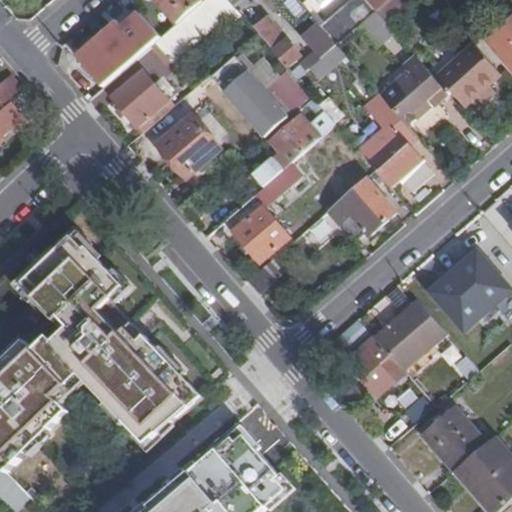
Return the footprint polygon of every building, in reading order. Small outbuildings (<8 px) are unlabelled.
[(169,67),(235,10),(225,0),(210,0),(178,27),(162,41),(153,49),(169,67)] [(156,0),(156,1),(178,27),(210,0),(156,0)] [(297,0),(288,0),(284,4),(298,19),(307,10),(297,0)] [(332,19),(322,28),(338,47),(362,27),(378,13),(366,0),(355,0),(349,6),(352,9),(336,24),(332,19)] [(392,0),(366,0),(378,13),(391,2),(393,1),(392,0)] [(379,46),(395,33),(378,13),(362,27),(379,46)] [(131,27),(125,32),(120,26),(88,52),(78,61),(105,90),(153,49),(162,41),(142,17),(131,27)] [(262,25),(256,30),(290,69),(303,59),(269,20),(262,25)] [(511,23),(491,42),(511,66),(511,23)] [(322,28),(305,43),(322,62),(338,47),(322,28)] [(492,85),(502,75),(476,46),(448,72),(437,81),(445,91),(449,96),(453,93),(466,107),(478,97),(484,103),(490,97),(497,91),(492,85)] [(327,76),(348,58),(338,47),(322,62),(318,65),(327,76)] [(292,87),(273,103),(235,59),(213,78),(268,141),(308,106),(292,87)] [(430,103),(445,91),(437,81),(430,74),(418,60),(405,69),(410,75),(383,98),(410,130),(430,113),(435,109),(430,103)] [(441,64),(430,74),(437,81),(448,72),(441,64)] [(0,98),(7,105),(24,86),(13,75),(0,88),(0,98)] [(130,119),(145,137),(176,110),(146,76),(116,103),(130,119)] [(422,157),(429,151),(410,130),(383,98),(369,110),(387,130),(361,154),(377,173),(383,179),(404,203),(423,187),(437,175),(422,157)] [(18,114),(11,107),(0,117),(0,143),(24,121),(18,114)] [(296,163),(337,128),(324,113),(309,126),(303,119),(273,145),(282,156),(276,162),(275,161),(256,178),(260,183),(266,190),(296,163)] [(194,120),(161,150),(175,167),(189,182),(222,152),(194,120)] [(306,175),(296,163),(266,190),(227,223),(246,245),(263,264),(291,239),(266,210),(306,175)] [(374,187),(383,179),(377,173),(368,180),(374,187)] [(399,216),(374,187),(368,180),(331,213),(323,220),(333,233),(342,225),(357,244),(369,234),(372,238),(384,228),(399,216)] [(148,447),(204,399),(167,359),(146,337),(140,342),(128,330),(122,335),(100,312),(125,288),(88,249),(86,251),(73,239),(57,254),(59,256),(45,269),(44,267),(24,286),(37,299),(35,301),(57,324),(61,320),(71,330),(55,344),(51,339),(48,342),(37,353),(27,344),(8,362),(6,365),(9,367),(0,375),(0,468),(6,475),(28,455),(27,452),(50,431),(52,433),(71,414),(57,400),(81,377),(92,389),(97,384),(108,396),(103,401),(148,447)] [(511,276),(511,252),(503,243),(491,253),(511,276)] [(511,317),(511,287),(480,250),(455,273),(432,293),(466,333),(497,305),(510,319),(511,317)] [(278,277),(270,267),(249,285),(258,294),(278,277)] [(383,332),(350,361),(365,380),(379,396),(448,336),(418,301),(383,332)] [(470,357),(459,367),(472,381),(483,372),(470,357)] [(441,456),(456,474),(459,471),(489,446),(459,410),(426,438),(441,456)] [(265,511),(288,492),(278,481),(281,478),(242,433),(149,511),(265,511)] [(478,493),(494,511),(503,511),(511,505),(511,459),(496,440),(495,442),(489,446),(459,471),(478,493)] [(0,499),(12,511),(19,511),(31,500),(6,475),(0,468),(0,499)] [(452,477),(482,511),(494,511),(478,493),(459,471),(456,474),(452,477)]
